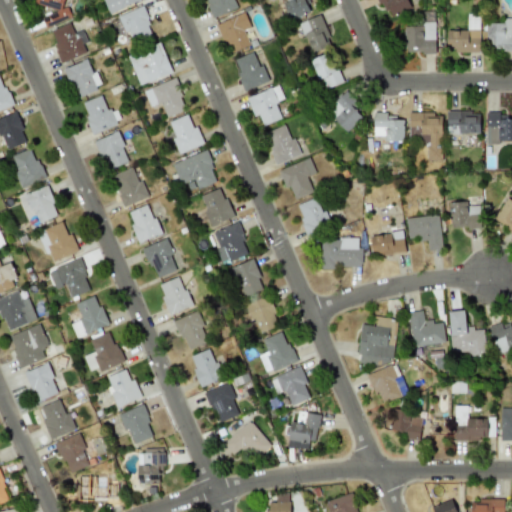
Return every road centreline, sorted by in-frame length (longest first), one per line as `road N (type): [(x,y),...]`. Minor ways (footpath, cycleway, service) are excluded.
road 1 (residential): [(393,511),(173,0)]
road 2 (residential): [(223,511),(5,0)]
road 3 (residential): [(152,511),(314,476),(511,472)]
road 4 (residential): [(511,83),(382,84),(345,0)]
road 5 (residential): [(309,315),(391,287),(491,278)]
road 6 (residential): [(53,511),(0,389)]
